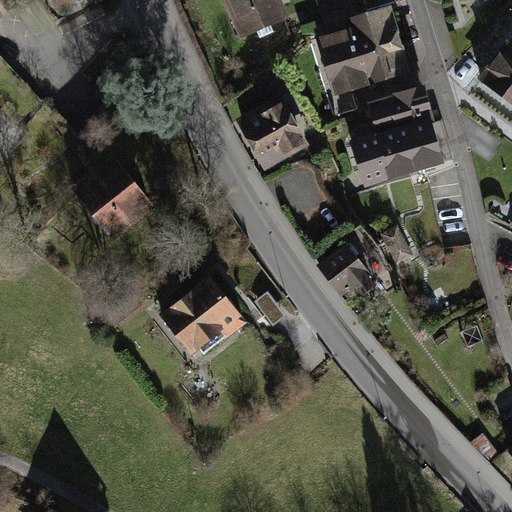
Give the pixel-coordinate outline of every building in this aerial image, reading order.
[(290,0),(227,0),(243,38),(296,14),(290,0)] [(343,31),(320,38),(336,91),(332,92),(338,113),(357,108),(351,88),(408,72),(390,10),(340,24),(343,31)] [(511,40),(507,37),(477,77),(511,102),(511,40)] [(287,83),(239,111),(270,163),(317,136),(287,83)] [(370,184),(453,160),(442,120),(431,124),(421,89),(370,102),(379,136),(357,141),(370,184)] [(118,237),(166,202),(125,145),(77,179),(118,237)] [(360,236),(320,263),(351,310),(391,283),(360,236)] [(199,357),(253,319),(219,272),(166,310),(199,357)] [(490,462),(500,454),(483,433),(471,442),(490,462)]
